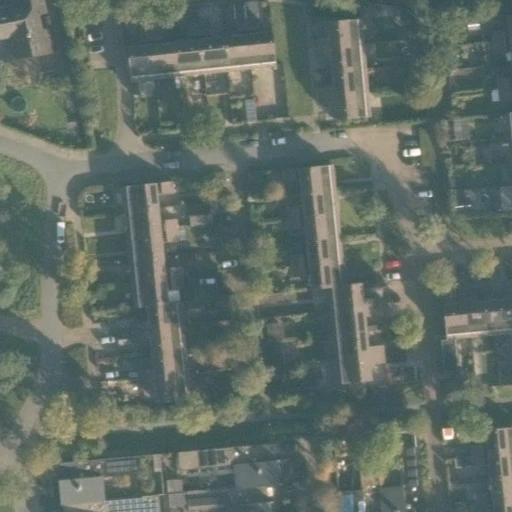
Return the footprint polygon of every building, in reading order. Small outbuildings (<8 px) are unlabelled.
[(46,13),(43,0),(16,0),(18,7),(0,10),(0,38),(11,37),(14,39),(19,60),(54,52),(49,28),(41,29),(38,15),(46,13)] [(245,17),(257,16),(256,2),(244,3),(244,5),(245,17)] [(236,36),(223,37),(227,70),(251,68),(246,18),(244,5),(233,6),(236,36)] [(197,9),(189,10),(190,22),(198,22),(197,9)] [(399,23),(415,21),(415,10),(398,11),(399,23)] [(148,14),(136,15),(138,26),(149,25),(148,14)] [(493,42),(511,39),(511,14),(507,15),(508,29),(492,31),(493,42)] [(246,18),(251,68),(276,65),(272,32),(258,34),(257,17),(246,18)] [(313,48),(363,44),(360,19),(327,22),(329,38),(312,40),(313,48)] [(468,31),(479,29),(478,20),(467,21),(468,31)] [(198,23),(203,73),(227,70),(223,37),(210,38),(209,22),(198,23)] [(189,41),(176,42),(179,75),(203,73),(198,23),(187,24),(189,41)] [(155,78),(179,75),(176,42),(163,44),(161,27),(150,28),(155,78)] [(155,78),(150,28),(139,29),(141,46),(127,47),(130,81),(155,78)] [(511,51),(511,63),(511,39),(493,42),(494,53),(511,51)] [(365,67),(363,44),(313,48),(314,57),(330,55),(332,71),(365,67)] [(317,96),(367,91),(365,67),(332,71),(333,86),(317,87),(317,96)] [(488,91),(498,90),(511,88),(511,76),(497,79),(497,80),(487,81),(488,91)] [(511,88),(498,90),(488,91),(490,91),(492,101),(511,99),(511,88)] [(367,91),(317,96),(318,105),(335,103),(336,119),(369,116),(367,91)] [(300,180),(301,193),(334,189),(332,164),(282,170),(284,181),(300,180)] [(122,186),(124,211),(158,208),(156,195),(173,193),(172,181),(122,186)] [(287,218),(337,213),(334,189),(301,193),(302,206),(286,207),(286,209),(278,210),(279,219),(287,218)] [(478,190),(463,191),(463,206),(479,205),(478,190)] [(211,225),(209,205),(188,207),(190,227),(211,225)] [(124,211),(127,235),(177,230),(176,219),(159,221),(158,208),(124,211)] [(306,241),(339,237),(337,213),(287,218),(288,229),(305,228),(306,241)] [(177,230),(127,235),(129,259),(163,255),(161,242),(178,241),(177,230)] [(291,255),(292,266),(342,261),(339,237),(306,241),(307,253),(291,255)] [(163,255),(129,259),(132,283),(182,278),(180,267),(164,268),(163,255)] [(311,289),(328,287),(344,285),(344,284),(342,261),(292,266),(293,277),(310,275),(311,289)] [(198,292),(196,276),(187,278),(188,293),(198,292)] [(168,303),(180,302),(178,289),(183,288),(182,278),(132,283),(135,308),(147,306),(146,306),(168,304),(168,303)] [(378,289),(377,281),(361,283),(362,289),(371,288),(371,290),(378,289)] [(492,300),(495,334),(511,331),(511,281),(505,282),(507,299),(492,300)] [(330,311),(380,306),(379,297),(363,299),(361,283),(344,284),(344,285),(328,287),(330,311)] [(466,286),(471,336),(495,334),(492,300),(476,302),(475,285),(466,286)] [(471,336),(466,286),(458,287),(459,303),(443,305),(446,338),(440,339),(443,371),(457,370),(454,337),(471,336)] [(182,326),(180,302),(168,303),(168,304),(146,306),(147,306),(148,321),(132,323),(133,332),(182,326)] [(275,314),(274,305),(263,307),(264,316),(275,314)] [(380,306),(330,311),(333,335),(366,331),(364,316),(381,314),(380,306)] [(284,338),(283,322),(266,324),(267,340),(284,338)] [(151,354),(185,350),(182,326),(133,332),(133,340),(150,339),(151,354)] [(333,335),(335,359),(385,354),(384,345),(367,347),(366,331),(333,335)] [(131,344),(129,333),(117,335),(118,346),(131,344)] [(281,364),(280,346),(269,346),(270,365),(281,364)] [(137,371),(138,379),(187,374),(185,350),(151,354),(153,369),(137,371)] [(385,354),(335,359),(338,384),(371,380),(369,364),(386,362),(385,354)] [(285,379),(284,369),(270,371),(272,396),(287,394),(286,382),(282,382),(281,379),(285,379)] [(187,374),(138,379),(138,388),(155,386),(157,403),(190,399),(187,374)] [(464,390),(475,389),(474,378),(463,379),(464,390)] [(242,394),(241,383),(227,384),(228,395),(242,394)] [(81,415),(80,405),(65,406),(66,416),(81,415)] [(456,427),(456,431),(457,439),(471,438),(470,426),(456,427)] [(471,457),(511,452),(511,426),(485,429),(486,443),(470,445),(471,457)] [(451,427),(442,428),(443,436),(452,435),(451,427)] [(374,434),(332,438),(334,457),(357,454),(361,494),(338,496),(339,511),(379,511),(380,511),(378,492),(379,492),(374,434)] [(188,451),(177,452),(179,470),(237,465),(239,487),(240,489),(255,487),(266,486),(284,485),(283,483),(281,484),(275,484),(273,462),(279,462),(281,461),(281,460),(274,461),(273,445),(273,444),(264,444),(188,451)] [(379,492),(378,492),(380,511),(379,511),(405,511),(404,505),(409,505),(411,509),(411,511),(421,511),(416,446),(415,446),(397,448),(401,490),(379,492)] [(489,465),(490,478),(511,475),(511,452),(471,457),(472,467),(489,465)] [(162,471),(160,454),(152,455),(154,472),(162,471)] [(100,500),(98,477),(130,474),(140,473),(138,455),(77,461),(79,478),(60,480),(55,480),(57,505),(71,503),(81,502),(100,500)] [(462,458),(454,458),(455,468),(463,467),(462,458)] [(476,504),(511,499),(511,475),(490,478),(491,491),(475,493),(476,504)] [(182,491),(181,480),(166,481),(167,493),(182,491)] [(239,487),(186,492),(188,510),(230,506),(230,511),(267,511),(266,503),(272,503),(274,503),(274,501),(268,502),(256,503),(255,487),(240,489),(239,487)] [(185,493),(168,494),(169,505),(186,504),(185,493)] [(142,496),(100,500),(81,502),(71,503),(71,511),(159,511),(158,494),(142,496)] [(511,511),(511,499),(476,504),(476,511),(511,511)]
